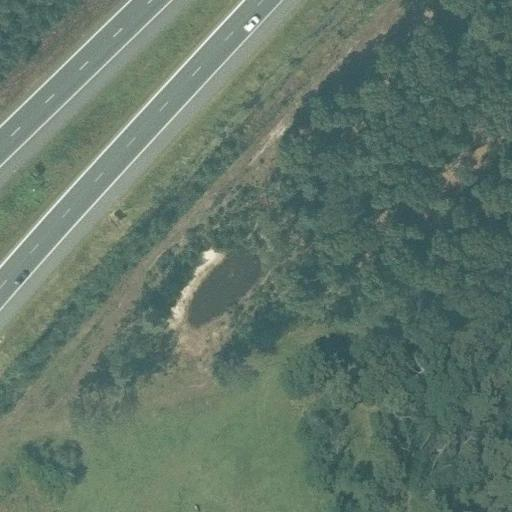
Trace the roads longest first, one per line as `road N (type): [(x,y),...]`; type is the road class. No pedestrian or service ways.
road 1 (motorway): [(0,287),(265,0)]
road 2 (motorway): [(0,152),(156,0)]
